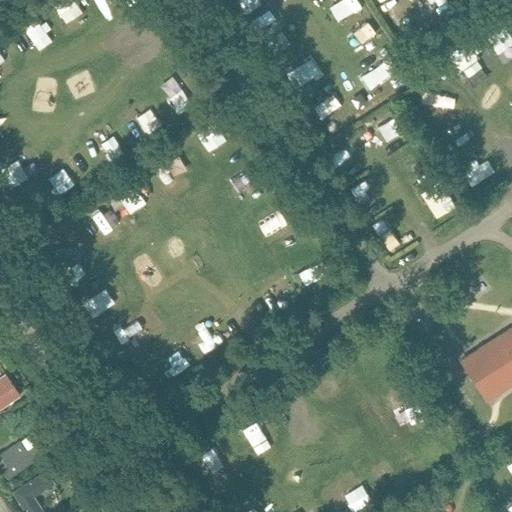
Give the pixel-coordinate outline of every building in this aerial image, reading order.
[(69,0),(63,0),(55,5),(71,29),(83,21),(69,0)] [(440,0),(446,9),(462,0),(440,0)] [(351,25),(361,45),(381,35),(370,15),(351,25)] [(33,60),(54,45),(34,18),(13,34),(33,60)] [(496,47),(511,38),(503,24),(487,33),(496,47)] [(389,45),(365,60),(377,78),(401,64),(389,45)] [(0,76),(14,67),(0,46),(0,76)] [(473,46),(460,55),(469,67),(482,58),(473,46)] [(194,83),(173,95),(185,115),(206,103),(194,83)] [(349,97),(330,108),(342,126),(360,115),(349,97)] [(151,103),(132,115),(149,141),(167,129),(151,103)] [(435,119),(448,140),(473,123),(460,103),(435,119)] [(108,166),(126,157),(109,126),(95,134),(102,148),(99,150),(108,166)] [(347,139),(326,149),(336,168),(356,158),(347,139)] [(172,149),(153,164),(173,188),(191,174),(172,149)] [(15,175),(32,165),(22,150),(6,161),(15,175)] [(70,153),(51,164),(68,191),(87,179),(70,153)] [(473,182),(492,175),(484,156),(465,163),(473,182)] [(239,177),(249,198),(265,190),(256,169),(239,177)] [(355,185),(360,195),(380,185),(374,175),(355,185)] [(138,211),(156,202),(144,179),(126,188),(138,211)] [(439,182),(420,194),(435,218),(454,206),(439,182)] [(83,213),(95,232),(121,217),(108,197),(83,213)] [(260,215),(271,230),(296,212),(285,197),(260,215)] [(67,250),(84,240),(74,221),(57,231),(67,250)] [(295,278),(280,286),(289,306),(305,299),(295,278)] [(213,353),(234,342),(219,316),(199,328),(213,353)] [(111,345),(138,333),(132,319),(105,330),(111,345)] [(511,327),(461,361),(486,400),(511,383),(511,327)] [(180,338),(161,350),(177,375),(196,363),(180,338)] [(325,394),(343,384),(333,368),(316,379),(325,394)] [(0,406),(19,394),(5,374),(0,377),(0,406)] [(399,419),(420,406),(407,384),(385,397),(399,419)] [(35,395),(30,386),(23,391),(28,399),(35,395)] [(246,419),(266,445),(279,435),(259,409),(246,419)] [(405,425),(410,433),(427,422),(421,414),(405,425)] [(40,441),(34,432),(0,454),(0,457),(5,465),(0,469),(6,478),(52,446),(46,436),(40,441)] [(197,453),(210,480),(231,471),(218,443),(197,453)] [(511,460),(500,466),(507,482),(511,479),(511,460)] [(393,468),(377,478),(388,496),(405,486),(393,468)] [(12,492),(25,511),(39,511),(42,510),(33,495),(53,482),(45,470),(12,492)] [(362,481),(342,489),(350,511),(363,511),(373,509),(362,481)] [(250,511),(269,511),(264,503),(250,511)]
